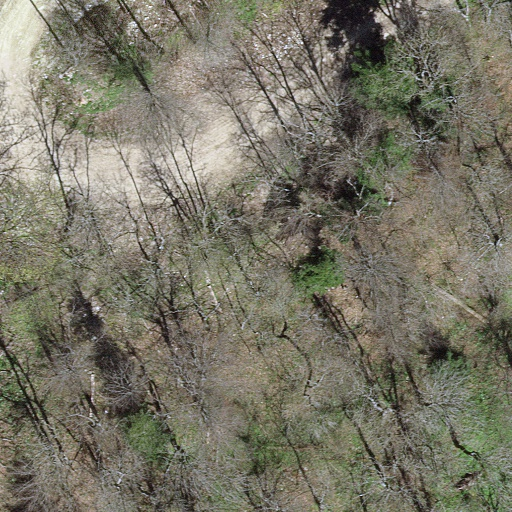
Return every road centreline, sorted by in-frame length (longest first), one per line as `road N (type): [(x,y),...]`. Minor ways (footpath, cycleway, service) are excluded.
road 1 (track): [(422,0),(285,93),(167,159),(84,163),(18,127),(3,90),(7,40),(36,0)]
road 2 (track): [(511,264),(327,409),(146,511)]
